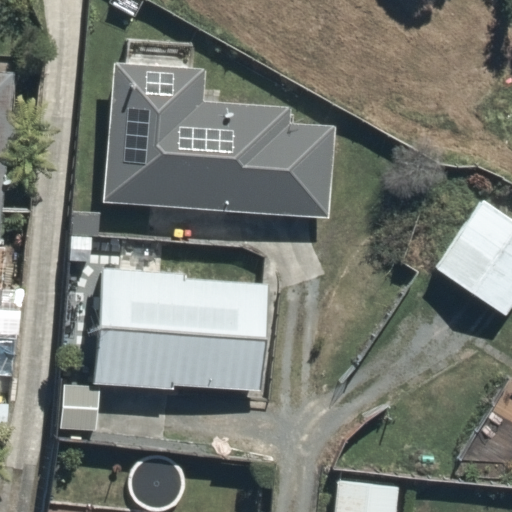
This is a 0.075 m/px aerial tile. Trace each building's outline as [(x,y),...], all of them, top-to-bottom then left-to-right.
[(202,58),(114,53),(105,197),(328,210),(333,118),(199,110),(202,58)] [(0,254),(12,61),(0,60),(0,254)] [(511,288),(511,213),(483,193),(435,259),(499,306),(511,288)] [(260,388),(268,274),(161,265),(163,247),(122,244),(121,262),(98,261),(89,375),(260,388)] [(396,511),(400,479),(336,473),(332,511),(396,511)]
